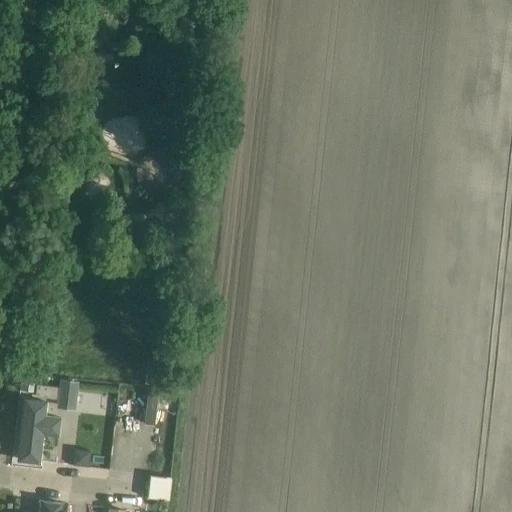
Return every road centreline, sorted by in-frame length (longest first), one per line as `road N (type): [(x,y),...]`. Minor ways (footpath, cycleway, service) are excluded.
road 1 (unclassified): [(0,167),(19,0)]
road 2 (residential): [(0,476),(133,492)]
